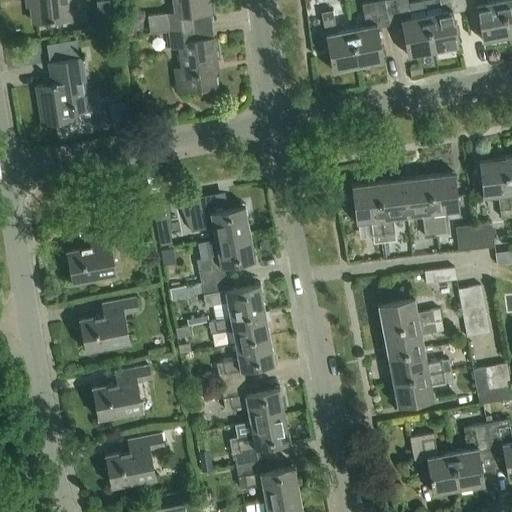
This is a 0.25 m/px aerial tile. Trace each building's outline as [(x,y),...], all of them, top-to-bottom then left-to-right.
[(69,0),(29,0),(32,23),(72,18),(69,0)] [(171,0),(173,11),(148,14),(150,33),(167,31),(193,28),(191,16),(212,13),(209,0),(171,0)] [(407,0),(387,0),(384,1),(389,26),(400,23),(407,57),(433,52),(423,0),(419,0),(408,2),(407,0)] [(462,0),(423,0),(433,52),(460,47),(453,13),(464,10),(462,0)] [(483,42),(508,37),(501,0),(498,0),(487,2),(486,0),(462,0),(464,10),(476,8),(483,42)] [(511,0),(501,0),(508,37),(511,36),(511,0)] [(367,27),(351,30),(359,67),(384,62),(377,28),(389,26),(384,1),(362,5),(367,27)] [(333,72),(359,67),(351,30),(338,33),(333,11),(321,13),(333,72)] [(193,28),(167,31),(169,47),(177,46),(180,67),(173,68),(176,92),(217,87),(214,60),(217,60),(214,37),(194,40),(193,28)] [(73,112),(90,110),(81,56),(48,62),(51,82),(35,84),(42,124),(74,119),(73,112)] [(502,217),(511,215),(511,211),(505,156),(479,159),(483,197),(499,195),(502,217)] [(427,175),(435,235),(446,234),(443,213),(459,211),(454,172),(427,175)] [(427,175),(402,178),(407,217),(422,215),(424,237),(435,235),(427,175)] [(402,178),(376,182),(384,242),(394,240),(392,219),(407,217),(402,178)] [(373,243),(384,242),(376,182),(351,185),(355,223),(371,221),(373,243)] [(217,193),(184,200),(185,202),(191,231),(212,227),(214,240),(249,234),(243,205),(227,208),(226,201),(219,202),(217,193)] [(160,247),(172,245),(167,219),(155,221),(160,247)] [(491,221),(479,223),(482,246),(494,245),(491,221)] [(479,223),(467,224),(470,248),(482,246),(479,223)] [(455,226),(458,249),(470,248),(467,224),(455,226)] [(110,245),(124,242),(122,228),(87,235),(89,247),(65,251),(71,283),(115,275),(110,245)] [(217,255),(195,259),(199,283),(224,278),(222,267),(254,261),(249,234),(214,240),(217,255)] [(161,250),(163,265),(175,263),(173,248),(161,250)] [(456,279),(454,266),(424,270),(425,283),(456,279)] [(224,278),(199,283),(204,307),(226,303),(228,318),(264,311),(259,284),(226,291),(224,278)] [(480,284),(469,286),(473,309),(484,307),(480,284)] [(457,288),(462,311),(473,309),(469,286),(457,288)] [(123,314),(138,311),(135,297),(100,304),(103,315),(78,320),(84,352),(128,343),(123,314)] [(376,304),(381,331),(440,320),(438,309),(416,313),(414,297),(376,304)] [(484,307),(473,309),(477,333),(489,331),(484,307)] [(473,309),(462,311),(466,335),(477,333),(473,309)] [(228,318),(207,322),(209,333),(231,329),(234,344),(269,337),(264,311),(228,318)] [(442,330),(440,320),(381,331),(386,356),(423,349),(421,334),(442,330)] [(175,327),(177,336),(190,334),(189,324),(175,327)] [(237,359),(215,363),(219,387),(244,382),(242,371),(274,365),(269,337),(234,344),(237,359)] [(426,363),(423,349),(386,356),(390,381),(450,370),(448,359),(426,363)] [(506,362),(495,364),(499,387),(510,385),(506,362)] [(495,364),(483,366),(488,389),(499,387),(495,364)] [(136,382),(151,379),(149,365),(113,372),(115,383),(91,388),(97,418),(142,410),(136,382)] [(483,366),(472,369),(476,392),(488,389),(483,366)] [(450,370),(390,381),(395,407),(433,401),(430,385),(452,381),(450,370)] [(244,382),(219,387),(223,410),(246,406),(249,422),(284,415),(278,388),(246,394),(244,382)] [(488,389),(476,392),(478,403),(511,396),(511,393),(510,385),(499,387),(488,389)] [(252,438),(230,442),(232,451),(232,453),(233,453),(235,465),(259,461),(257,450),(289,444),(284,415),(249,422),(252,438)] [(507,419),(484,424),(488,448),(500,446),(506,480),(511,478),(511,441),(507,419)] [(466,449),(451,452),(458,489),(484,484),(478,450),(488,448),(484,424),(462,428),(466,449)] [(432,493),(458,489),(451,452),(436,455),(432,433),(409,437),(413,461),(425,459),(432,493)] [(149,450),(164,448),(161,434),(127,441),(129,451),(104,456),(110,488),(155,479),(149,450)] [(259,461),(235,465),(240,488),(260,484),(263,500),(299,494),(293,467),(261,473),(259,461)] [(265,511),(302,511),(299,494),(263,500),(265,511)] [(193,511),(194,511),(192,498),(140,508),(130,509),(130,511),(193,511)]
